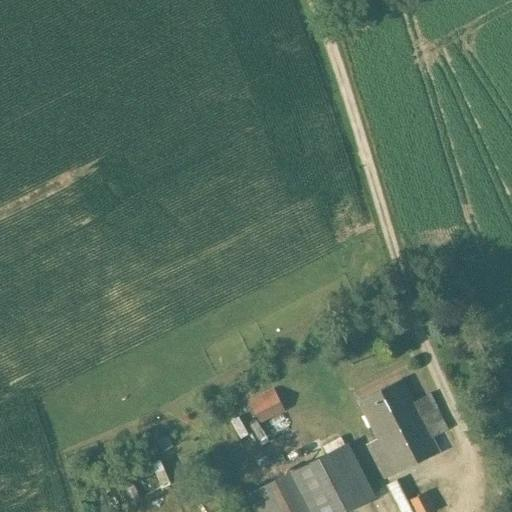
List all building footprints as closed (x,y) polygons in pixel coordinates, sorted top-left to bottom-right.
[(402,380),(357,402),(376,440),(367,445),(385,480),(439,452),(433,439),(448,431),(437,409),(438,408),(430,394),(414,402),(402,380)] [(274,389),(249,402),(260,424),(285,412),(274,389)] [(348,443),(240,498),(247,511),(347,511),(376,498),(348,443)] [(155,464),(164,488),(177,483),(168,459),(155,464)] [(426,492),(408,502),(412,511),(433,511),(436,511),(426,492)]
